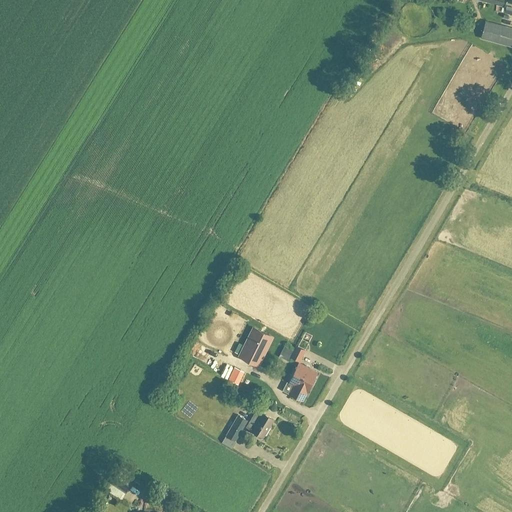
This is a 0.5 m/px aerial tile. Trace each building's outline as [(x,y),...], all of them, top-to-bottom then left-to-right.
[(511,46),(511,28),(485,22),(481,38),(511,46)] [(272,337),(254,328),(240,357),(258,365),(272,337)] [(290,357),(300,362),(305,351),(296,346),(290,357)] [(317,373),(298,364),(289,383),(294,386),(289,394),(302,401),(307,392),(307,393),(317,373)] [(264,438),(274,420),(262,412),(257,409),(257,410),(247,427),(247,426),(246,427),(251,430),(264,438)] [(236,442),(248,421),(239,416),(226,435),(236,442)] [(121,471),(113,483),(125,491),(132,479),(121,471)] [(140,494),(143,489),(132,482),(129,487),(140,494)]
